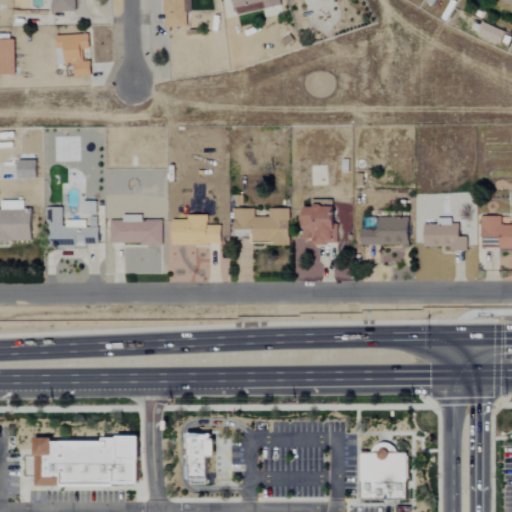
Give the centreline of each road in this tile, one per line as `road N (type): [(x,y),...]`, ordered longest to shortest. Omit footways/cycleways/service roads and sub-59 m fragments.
road 1 (residential): [(511,291),(0,294)]
road 2 (primary): [(0,366),(464,360)]
road 3 (tertiary): [(464,511),(464,360)]
